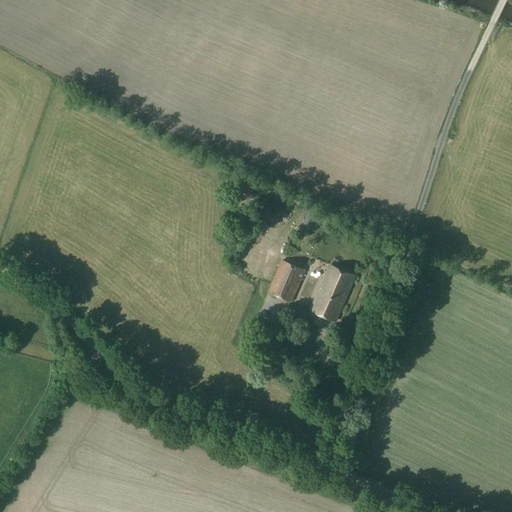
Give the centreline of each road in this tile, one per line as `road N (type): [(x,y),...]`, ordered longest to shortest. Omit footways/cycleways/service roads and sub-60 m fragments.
road 1 (unclassified): [(426,511),(154,396),(59,309),(0,269)]
road 2 (track): [(492,21),(447,122),(325,467)]
road 3 (track): [(97,344),(0,507)]
